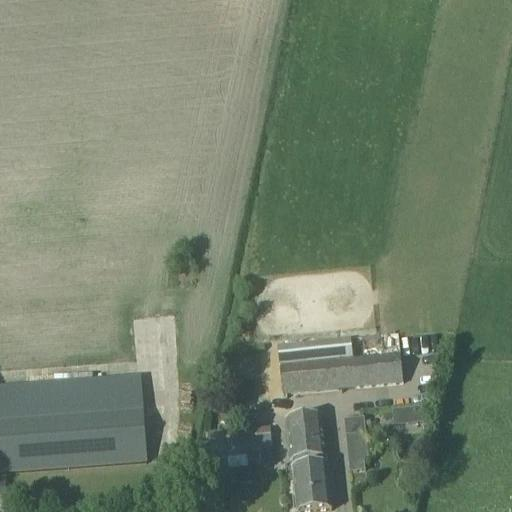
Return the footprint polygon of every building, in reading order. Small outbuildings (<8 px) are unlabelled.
[(53,273),(39,276),(41,287),(56,284),(53,273)] [(337,344),(339,364),(342,393),(402,387),(399,357),(396,337),(354,341),(356,362),(352,362),(350,343),(337,344)] [(304,348),(278,350),(280,369),(282,398),(282,399),(310,396),(342,393),(339,364),(337,344),(304,348)] [(140,380),(0,390),(0,477),(146,467),(146,466),(140,380)] [(306,463),(306,465),(326,462),(321,420),(299,422),(301,451),(305,451),(307,463),(306,463)] [(288,466),(306,465),(306,463),(307,463),(305,451),(301,451),(299,422),(284,423),(288,466)] [(363,422),(341,424),(346,465),(367,463),(363,422)] [(207,440),(210,474),(272,468),(269,434),(207,440)] [(330,511),(326,469),(307,471),(307,479),(312,479),(314,498),(310,498),(311,511),(330,511)] [(295,511),(311,511),(310,498),(314,498),(312,479),(307,479),(307,471),(292,473),(295,511)]
